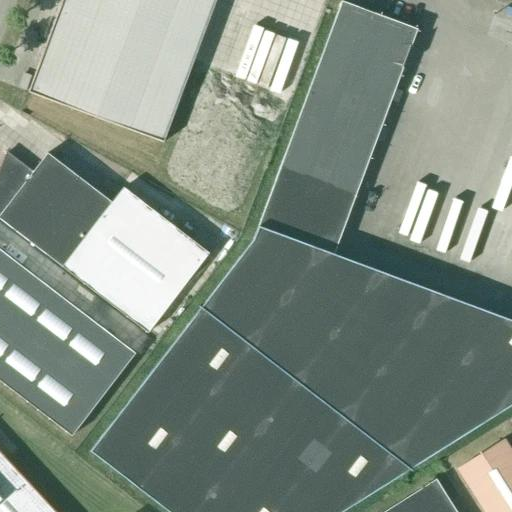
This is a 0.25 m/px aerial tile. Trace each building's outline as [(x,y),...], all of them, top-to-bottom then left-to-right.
[(163,144),(215,0),(62,0),(27,94),(163,144)] [(167,511),(341,511),(511,405),(511,322),(333,256),(416,30),(341,2),(252,241),(90,452),(167,511)] [(33,173),(6,153),(0,169),(0,220),(62,267),(111,203),(47,154),(33,173)] [(0,382),(71,437),(135,354),(0,251),(0,382)] [(511,511),(511,453),(504,440),(456,470),(482,511),(511,511)] [(54,511),(0,453),(0,511),(54,511)] [(455,511),(435,480),(384,511),(455,511)]
